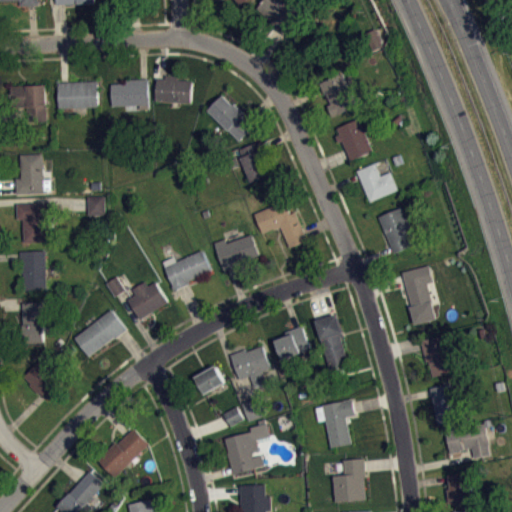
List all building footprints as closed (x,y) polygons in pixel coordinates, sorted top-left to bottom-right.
[(0,0),(0,7),(22,7),(22,12),(40,11),(39,0),(0,0)] [(57,0),(58,11),(97,9),(96,0),(57,0)] [(234,0),(242,11),(257,0),(234,0)] [(290,0),(263,0),(257,7),(288,35),(306,13),(290,0)] [(333,116),(358,104),(343,72),(319,83),(324,95),(327,93),(332,103),(328,104),(333,116)] [(158,77),(156,99),(192,102),(193,80),(178,78),(179,75),(166,74),(166,77),(158,77)] [(112,82),(113,105),(140,103),(140,109),(150,108),(148,77),(126,78),(126,82),(112,82)] [(59,81),(59,107),(99,106),(98,79),(59,81)] [(46,83),(48,120),(14,122),(12,85),(46,83)] [(208,109),(240,140),(253,127),(243,116),(246,113),(236,102),(234,104),(223,93),(208,109)] [(338,127),(340,133),(336,135),(339,141),(343,140),(352,159),(374,150),(359,117),(338,127)] [(252,182),(240,149),(258,141),(272,173),(252,182)] [(21,153),(22,177),(17,177),(18,192),(45,191),(45,189),(52,189),(52,178),(45,179),(43,153),(21,153)] [(357,169),(371,201),(399,189),(391,171),(381,174),(375,162),(357,169)] [(89,195),(89,213),(107,213),(106,195),(89,195)] [(255,212),(264,232),(274,227),(274,228),(281,226),(290,246),(308,239),(296,211),(291,213),(285,200),(255,212)] [(18,202),(19,218),(24,218),(25,242),(48,240),(47,219),(58,219),(57,201),(18,202)] [(379,216),(395,252),(412,244),(409,236),(414,233),(403,206),(379,216)] [(215,241),(226,270),(241,265),(246,259),(260,254),(252,233),(227,242),(225,237),(215,241)] [(163,260),(177,289),(191,282),(190,280),(197,276),(198,279),(214,271),(203,248),(178,260),(175,255),(163,260)] [(21,250),(22,273),(25,273),(26,290),(48,289),(46,249),(21,250)] [(107,281),(116,296),(127,289),(118,275),(107,281)] [(129,298),(141,318),(169,301),(156,280),(149,285),(146,280),(134,288),(137,292),(129,298)] [(415,323),(411,306),(412,305),(407,285),(427,280),(437,317),(415,323)] [(23,301),(26,341),(46,341),(44,301),(23,301)] [(75,336),(92,356),(115,337),(116,338),(128,328),(112,308),(75,336)] [(316,320),(338,313),(344,332),(341,333),(349,360),(330,366),(316,320)] [(303,325),(312,348),(283,359),(276,340),(287,335),(286,331),(303,325)] [(433,375),(429,360),(427,360),(421,339),(449,332),(459,369),(433,375)] [(231,353),(240,378),(251,374),(255,386),(266,382),(262,369),(271,366),(263,344),(247,350),(246,348),(231,353)] [(43,358),(26,375),(32,382),(30,383),(38,392),(40,391),(46,398),(65,379),(43,358)] [(205,393),(226,381),(216,364),(195,375),(205,393)] [(431,387),(438,422),(458,418),(451,383),(431,387)] [(242,402),(249,420),(268,413),(260,394),(242,402)] [(323,403),(324,405),(316,406),(319,420),(327,419),(332,447),(352,443),(347,416),(356,414),(353,397),(323,403)] [(224,412),(231,425),(244,418),(237,405),(224,412)] [(231,432),(245,426),(240,413),(226,418),(231,432)] [(265,418),(266,422),(267,421),(271,435),(267,436),(267,439),(258,442),(261,450),(252,452),(253,456),(262,454),(265,464),(234,473),(229,455),(230,454),(225,437),(251,430),(250,426),(259,423),(258,420),(265,418)] [(446,430),(450,452),(461,450),(461,449),(473,446),(475,456),(492,453),(489,443),(490,443),(486,422),(446,430)] [(135,427),(119,443),(117,441),(99,457),(116,474),(149,442),(135,427)] [(334,474),(336,501),(367,498),(365,476),(367,476),(365,457),(344,459),(345,474),(334,474)] [(64,511),(57,505),(90,470),(105,483),(89,501),(83,504),(76,511),(64,511)] [(449,473),(450,488),(448,488),(449,502),(469,500),(467,472),(449,473)] [(266,483),(266,494),(271,494),(272,509),(267,509),(267,511),(245,511),(245,508),(241,508),(240,484),(266,483)] [(151,498),(154,511),(131,511),(130,503),(151,498)]
